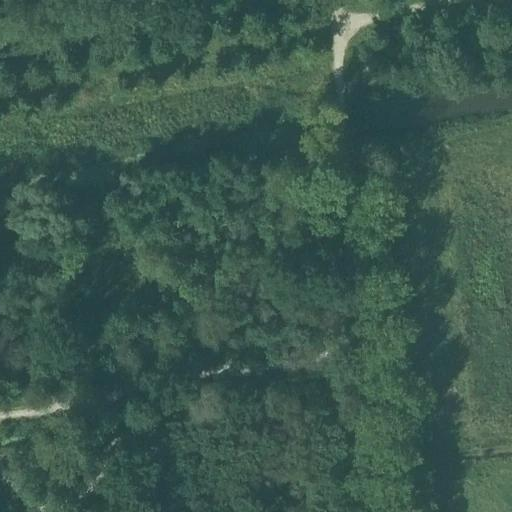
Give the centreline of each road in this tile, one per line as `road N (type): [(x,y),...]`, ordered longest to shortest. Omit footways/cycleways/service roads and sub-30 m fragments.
road 1 (track): [(130,69),(336,24)]
road 2 (track): [(221,374),(363,348)]
road 3 (track): [(462,0),(336,24)]
